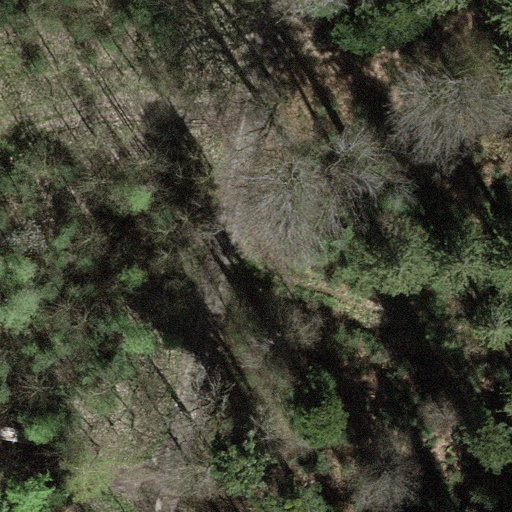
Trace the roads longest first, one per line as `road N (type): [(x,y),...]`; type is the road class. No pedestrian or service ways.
road 1 (track): [(266,0),(154,511)]
road 2 (track): [(158,491),(0,456)]
